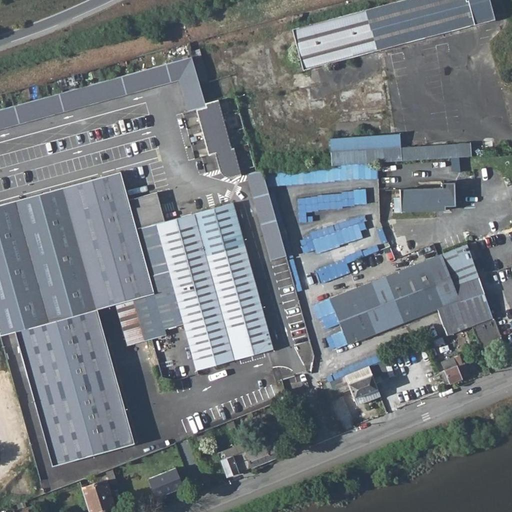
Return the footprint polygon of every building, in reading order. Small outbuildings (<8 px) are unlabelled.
[(402,0),(299,29),(310,68),(500,16),(495,0),(402,0)] [(198,41),(207,83),(215,81),(206,39),(198,41)] [(205,107),(204,102),(191,58),(0,110),(0,130),(178,81),(186,112),(199,109),(205,107)] [(374,82),(385,81),(384,71),(373,72),(374,82)] [(205,107),(199,109),(212,155),(218,153),(223,170),(223,171),(227,176),(232,179),(244,176),(237,148),(235,149),(222,98),(204,102),(205,107)] [(402,134),(332,140),(335,167),(405,162),(404,149),(402,134)] [(200,153),(204,148),(197,141),(192,145),(200,153)] [(324,150),(325,143),(315,141),(314,148),(324,150)] [(473,156),(472,143),(404,149),(405,162),(473,156)] [(266,173),(251,176),(274,262),(289,258),(266,173)] [(120,174),(62,190),(97,311),(116,306),(132,301),(153,296),(149,279),(128,202),(127,202),(120,174)] [(399,190),(400,212),(435,211),(435,207),(454,207),(454,184),(440,184),(440,189),(399,190)] [(14,203),(47,324),(97,311),(62,190),(23,201),(14,203)] [(299,194),(300,221),(308,221),(308,208),(368,206),(367,191),(299,194)] [(167,274),(174,298),(215,287),(194,215),(165,223),(161,209),(156,194),(140,199),(128,202),(149,279),(167,274)] [(0,207),(0,337),(1,337),(14,333),(47,324),(14,203),(0,207)] [(194,215),(215,287),(252,277),(244,248),(232,205),(194,215)] [(437,309),(458,301),(453,288),(440,255),(329,299),(347,345),(360,340),(360,341),(365,340),(364,338),(437,309)] [(153,296),(163,332),(182,327),(174,298),(167,274),(149,279),(153,296)] [(182,327),(194,372),(271,350),(260,308),(252,277),(215,287),(174,298),(182,327)] [(444,326),(489,308),(483,293),(478,278),(453,288),(458,301),(437,309),(444,326)] [(132,301),(143,344),(164,338),(163,332),(153,296),(132,301)] [(116,306),(127,348),(143,344),(132,301),(116,306)] [(134,444),(97,311),(47,324),(14,333),(52,467),(134,444)] [(471,326),(480,350),(503,341),(493,317),(471,326)] [(8,354),(0,356),(0,374),(8,407),(20,404),(8,354)] [(440,364),(444,372),(456,368),(453,359),(440,364)] [(463,364),(456,368),(461,380),(469,377),(463,364)] [(380,396),(372,376),(368,367),(344,376),(350,390),(356,405),(380,396)] [(449,385),(461,380),(456,368),(444,372),(449,385)] [(328,399),(350,390),(344,376),(326,384),(323,385),(328,399)] [(209,430),(200,433),(203,441),(212,437),(209,430)] [(276,438),(245,450),(245,452),(252,467),(252,468),(283,456),(276,438)] [(237,455),(234,448),(223,452),(226,459),(237,455)] [(252,467),(245,452),(237,455),(226,459),(223,452),(218,454),(227,478),(239,474),(239,473),(252,467)] [(150,477),(157,496),(185,485),(177,467),(150,477)] [(106,470),(110,483),(116,481),(111,468),(106,470)] [(82,486),(90,511),(95,511),(115,505),(106,478),(82,486)]
